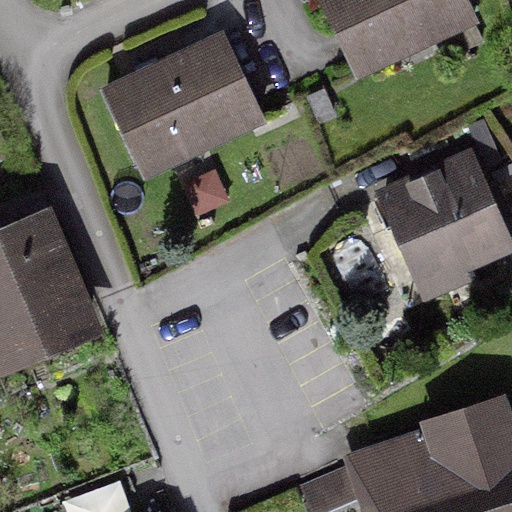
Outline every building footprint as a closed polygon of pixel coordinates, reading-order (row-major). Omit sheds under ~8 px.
[(454,0),(300,0),(337,78),(464,19),(454,0)] [(151,73),(86,102),(121,178),(247,120),(206,30),(144,58),(151,73)] [(454,152),(360,192),(401,289),(495,249),(454,152)] [(28,218),(0,229),(0,366),(76,337),(28,218)] [(511,511),(511,393),(327,453),(346,511),(511,511)]
